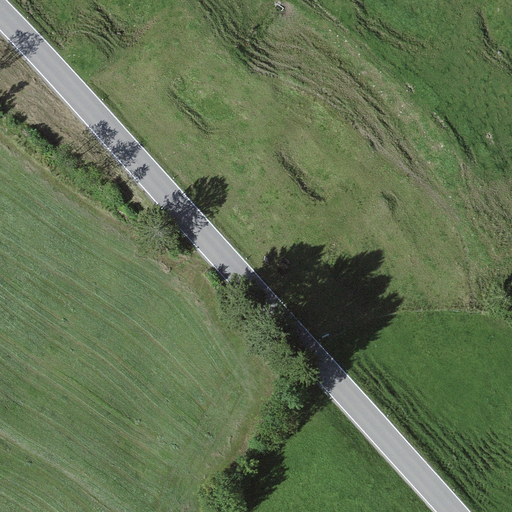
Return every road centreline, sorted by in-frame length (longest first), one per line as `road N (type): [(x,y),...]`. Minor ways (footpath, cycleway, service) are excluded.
road 1 (tertiary): [(0,11),(457,511)]
road 2 (track): [(0,420),(137,511)]
